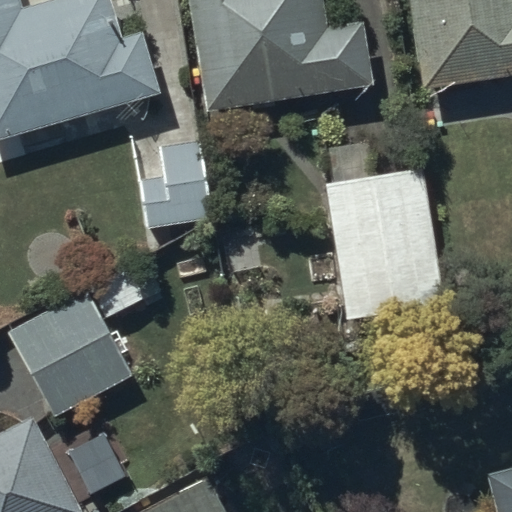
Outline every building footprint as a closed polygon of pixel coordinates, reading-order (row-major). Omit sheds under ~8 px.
[(0,0),(0,91),(143,58),(129,0),(0,0)] [(190,0),(199,60),(362,38),(356,0),(190,0)] [(511,0),(419,0),(427,49),(511,37),(511,0)] [(165,169),(143,171),(148,221),(215,213),(206,131),(162,136),(165,169)] [(367,132),(329,139),(335,174),(328,175),(350,310),(445,294),(423,160),(374,168),(367,132)] [(88,280),(8,323),(55,412),(137,365),(88,280)] [(0,497),(60,463),(16,386),(0,395),(0,497)] [(447,487),(453,511),(511,511),(511,430),(496,435),(505,472),(447,487)] [(233,511),(212,469),(141,505),(144,511),(233,511)]
